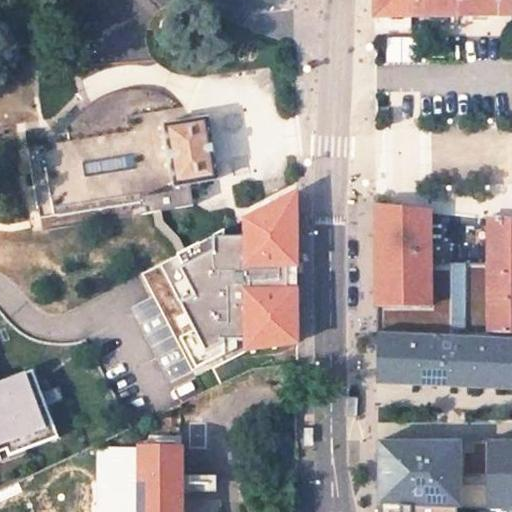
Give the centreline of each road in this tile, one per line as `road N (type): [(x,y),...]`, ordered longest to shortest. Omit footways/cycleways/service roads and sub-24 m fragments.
road 1 (secondary): [(333,511),(335,0)]
road 2 (unknown): [(511,170),(331,173)]
